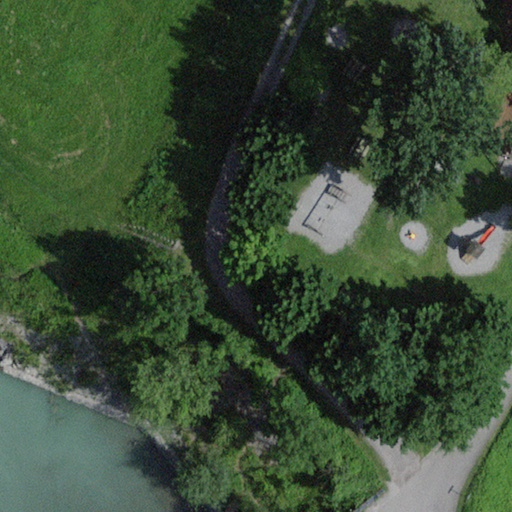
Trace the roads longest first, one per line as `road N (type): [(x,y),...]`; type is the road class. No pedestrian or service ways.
road 1 (track): [(318,0),(219,248),(442,485)]
road 2 (track): [(511,383),(486,435),(414,511)]
